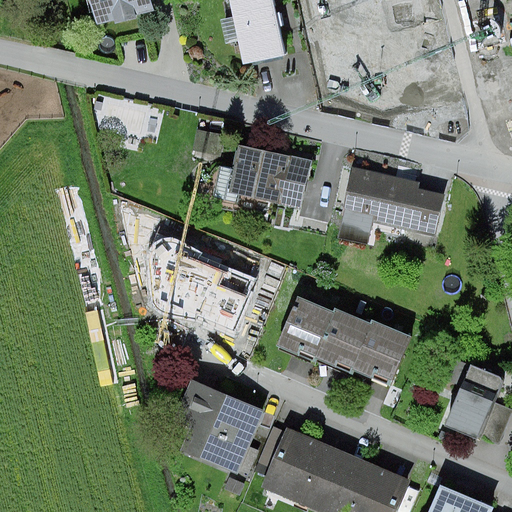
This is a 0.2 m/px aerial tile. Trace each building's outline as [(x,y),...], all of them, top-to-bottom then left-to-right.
[(139,17),(157,12),(153,0),(91,0),(96,14),(99,27),(117,22),(118,26),(139,21),(139,17)] [(277,13),(274,0),(230,0),(234,17),(222,20),(227,44),(240,41),(245,65),(287,57),(280,27),(285,26),(282,13),(277,13)] [(375,0),(343,0),(328,41),(397,67),(417,16),(375,0)] [(103,103),(97,102),(95,109),(102,111),(103,103)] [(190,130),(182,128),(179,141),(186,143),(190,130)] [(198,130),(194,152),(221,157),(225,136),(198,130)] [(235,170),(220,166),(212,198),(238,204),(240,196),(302,210),(313,161),(241,145),(235,170)] [(436,237),(446,196),(420,190),(421,183),(353,168),(342,216),(390,227),(387,242),(404,246),(408,230),(436,237)] [(269,206),(258,203),(256,213),(267,215),(269,206)] [(452,233),(439,230),(434,251),(447,254),(452,233)] [(270,276),(182,240),(156,303),(245,339),(270,276)] [(315,361),(336,313),(335,312),(300,297),(278,350),(314,365),(315,361)] [(352,373),(373,324),(371,323),(336,309),(335,312),(336,313),(315,361),(351,376),(352,373)] [(398,373),(413,337),(373,320),(371,323),(373,324),(352,373),(391,389),(398,373)] [(506,379),(472,365),(447,425),(500,447),(511,417),(511,410),(496,403),(506,379)] [(266,412),(193,380),(174,422),(191,429),(182,451),(217,466),(216,470),(230,476),(232,472),(238,475),(240,472),(249,476),(260,451),(251,447),(266,412)] [(325,511),(351,454),(288,428),(286,432),(274,427),(256,471),(267,476),(262,488),(318,511),(325,511)] [(457,437),(442,431),(438,439),(453,445),(457,437)] [(395,511),(410,479),(351,454),(325,511),(395,511)] [(245,485),(230,478),(225,490),(240,496),(245,485)] [(494,511),(496,508),(442,487),(431,511),(494,511)]
